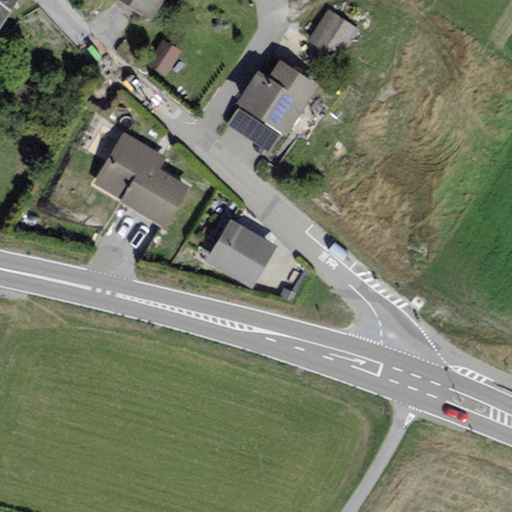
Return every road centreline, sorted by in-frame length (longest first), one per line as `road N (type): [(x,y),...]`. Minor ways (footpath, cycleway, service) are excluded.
road 1 (residential): [(48,0),(382,312),(426,386)]
road 2 (secondary): [(0,274),(115,298),(426,386)]
road 3 (unclassified): [(426,386),(344,511)]
